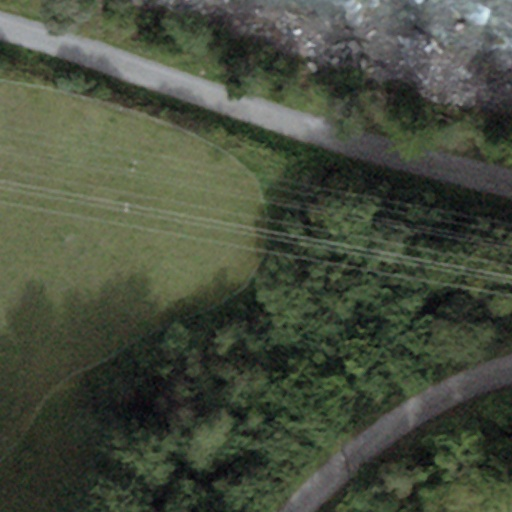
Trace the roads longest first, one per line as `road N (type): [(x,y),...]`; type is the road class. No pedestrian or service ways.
road 1 (track): [(0,49),(511,213)]
road 2 (track): [(511,372),(413,412),(339,471),(303,511)]
